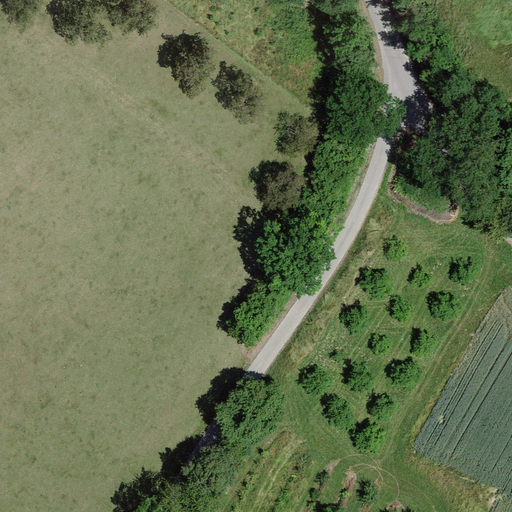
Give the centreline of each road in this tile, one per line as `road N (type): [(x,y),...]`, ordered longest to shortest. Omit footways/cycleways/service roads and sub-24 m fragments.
road 1 (unclassified): [(400,85),(352,234),(156,511)]
road 2 (unclassified): [(400,85),(511,239)]
